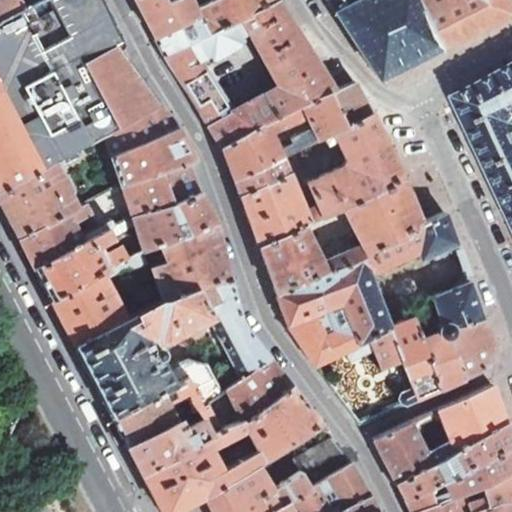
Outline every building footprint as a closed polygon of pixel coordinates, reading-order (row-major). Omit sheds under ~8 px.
[(20,10),(0,20),(0,190),(79,149),(102,137),(141,117),(114,65),(122,49),(125,43),(109,14),(93,22),(81,0),(41,0),(25,9),(21,11),(20,10)] [(0,20),(20,10),(21,11),(25,9),(22,0),(0,11),(0,20)] [(0,0),(0,11),(22,0),(0,0)] [(81,0),(93,22),(109,14),(101,0),(81,0)] [(333,90),(312,56),(277,0),(275,0),(209,36),(195,9),(197,9),(192,0),(169,0),(169,1),(168,0),(134,0),(140,11),(164,57),(175,74),(222,148),(269,121),(334,91),(333,90)] [(168,0),(169,1),(169,0),(212,0),(197,9),(195,9),(209,36),(275,0),(168,0)] [(326,0),(334,11),(356,0),(326,0)] [(416,0),(356,0),(334,11),(379,78),(405,65),(438,49),(416,0)] [(416,0),(438,49),(510,13),(503,0),(458,0),(459,0),(462,2),(453,7),(449,0),(416,0)] [(158,106),(122,49),(114,65),(141,117),(159,107),(158,106)] [(511,70),(457,100),(502,195),(500,196),(504,205),(509,215),(510,214),(511,218),(511,70)] [(230,171),(240,197),(288,173),(281,157),(294,151),(324,136),(370,113),(367,107),(354,81),(333,90),(334,91),(269,121),(222,148),(230,171)] [(109,157),(177,128),(170,117),(161,104),(158,106),(159,107),(141,117),(102,137),(109,157)] [(307,183),(311,192),(316,203),(305,210),(299,198),(291,180),(288,173),(240,197),(249,221),(259,247),(305,225),(324,216),(343,207),(402,178),(398,169),(374,120),(370,113),(324,136),(328,144),(332,143),(337,140),(346,157),(343,165),(307,183)] [(109,157),(120,187),(184,163),(185,163),(195,160),(190,151),(177,128),(109,157)] [(294,151),(300,162),(330,147),(328,144),(324,136),(294,151)] [(337,140),(332,143),(343,165),(346,157),(337,140)] [(17,238),(75,209),(69,197),(71,190),(66,180),(58,177),(55,171),(61,168),(63,171),(77,163),(76,160),(82,157),(79,149),(0,190),(0,205),(13,231),(17,238)] [(300,162),(294,151),(281,157),(288,173),(302,167),(300,162)] [(131,219),(200,192),(188,169),(185,163),(184,163),(120,187),(130,219),(131,219)] [(305,173),(302,167),(288,173),(291,180),(305,173)] [(422,228),(419,221),(415,212),(402,178),(343,207),(361,249),(354,248),(320,263),(311,240),(305,225),(259,247),(267,270),(276,293),(422,228)] [(200,192),(131,219),(134,228),(143,253),(159,246),(216,222),(205,201),(200,192)] [(311,192),(299,198),(305,210),(316,203),(311,192)] [(33,268),(100,234),(95,223),(86,228),(87,231),(78,235),(72,225),(92,215),(86,204),(75,209),(17,238),(20,244),(33,268)] [(371,348),(382,369),(400,360),(413,385),(405,389),(402,397),(405,404),(484,367),(491,348),(467,278),(469,274),(468,268),(464,270),(463,273),(462,278),(459,283),(456,285),(453,288),(449,290),(446,292),(440,294),(430,298),(440,322),(437,325),(436,328),(436,330),(420,338),(412,315),(388,326),(368,275),(417,252),(420,259),(430,254),(436,251),(442,251),(448,251),(454,253),(455,254),(458,254),(460,254),(462,254),(460,246),(456,245),(444,211),(419,221),(422,228),(276,293),(287,325),(315,364),(347,348),(366,339),(371,348)] [(330,231),(324,216),(305,225),(311,240),(330,231)] [(130,219),(120,224),(124,233),(134,228),(131,219),(130,219)] [(108,230),(113,228),(110,222),(103,225),(105,231),(108,230)] [(162,300),(231,277),(221,241),(216,222),(159,246),(165,261),(149,268),(162,300)] [(108,230),(112,240),(124,233),(120,224),(113,228),(108,230)] [(100,234),(33,268),(36,274),(50,300),(127,261),(122,252),(117,251),(106,257),(104,261),(100,264),(94,251),(113,242),(112,240),(108,230),(105,231),(100,234)] [(74,345),(127,317),(108,277),(119,271),(125,275),(147,265),(143,253),(127,261),(50,300),(70,339),(74,345)] [(186,377),(201,406),(205,403),(221,394),(216,385),(266,354),(261,347),(243,324),(241,314),(231,277),(162,300),(155,303),(127,317),(74,345),(78,354),(111,417),(186,377)] [(352,357),(371,348),(366,339),(347,348),(352,357)] [(235,420),(236,422),(242,419),(241,425),(292,386),(287,380),(266,354),(216,385),(221,394),(225,391),(239,416),(235,417),(235,420)] [(128,449),(140,471),(218,430),(205,403),(201,406),(186,377),(111,417),(120,434),(128,449)] [(426,455),(413,429),(409,422),(372,438),(396,483),(503,423),(498,403),(492,389),(491,384),(436,409),(439,418),(448,442),(426,455)] [(236,422),(218,430),(140,471),(161,511),(171,511),(198,498),(201,496),(201,495),(257,464),(322,425),(318,420),(292,386),(241,425),(242,419),(236,422)] [(409,422),(413,429),(439,418),(436,409),(409,422)] [(396,483),(404,499),(431,486),(444,480),(510,445),(504,426),(503,423),(396,483)] [(338,511),(370,496),(354,468),(350,461),(331,437),(292,460),(300,470),(272,487),(257,464),(201,495),(201,496),(209,511),(288,511),(290,508),(294,504),(298,511),(338,511)] [(479,486),(511,470),(511,451),(510,445),(444,480),(451,498),(464,493),(479,486)] [(472,511),(511,497),(511,470),(479,486),(484,498),(469,505),(464,493),(451,498),(442,502),(417,511),(472,511)] [(410,511),(417,511),(442,502),(440,499),(437,500),(431,486),(404,499),(410,511)] [(378,511),(375,505),(370,496),(338,511),(378,511)] [(511,511),(511,497),(472,511),(511,511)]
